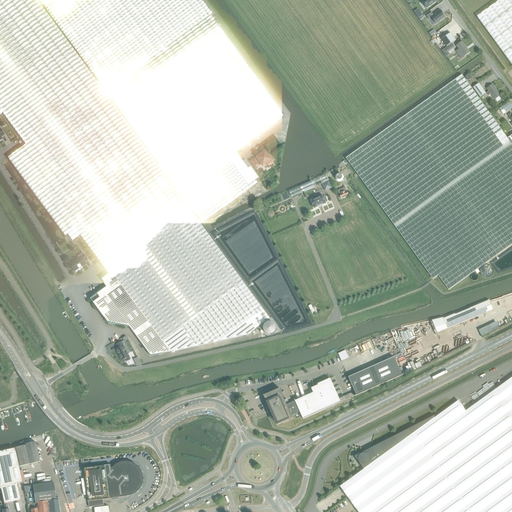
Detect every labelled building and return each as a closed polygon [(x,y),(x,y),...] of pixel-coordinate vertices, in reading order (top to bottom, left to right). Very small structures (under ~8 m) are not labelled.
[(36,0),(0,0),(0,114),(2,113),(25,145),(8,158),(65,236),(67,234),(72,241),(80,235),(99,262),(108,274),(112,271),(168,348),(171,353),(171,352),(248,335),(269,319),(202,226),(36,0)] [(71,44),(106,91),(210,16),(210,15),(212,14),(201,0),(38,0),(57,24),(71,44)] [(422,0),(423,1),(421,1),(426,8),(436,1),(435,0),(422,0)] [(511,0),(500,0),(477,17),(511,65),(511,0)] [(445,17),(440,10),(433,15),(432,12),(426,16),(428,19),(431,17),(436,24),(445,17)] [(257,182),(255,179),(248,184),(230,160),(238,154),(236,151),(284,116),(210,16),(106,91),(203,222),(257,182)] [(450,33),(441,39),(447,47),(456,41),(450,33)] [(464,57),(470,53),(462,42),(457,46),(459,50),(457,51),(460,56),(463,54),(464,57)] [(452,44),(442,51),(446,57),(449,55),(447,52),(454,47),(452,44)] [(511,244),(511,145),(507,139),(463,74),(346,158),(433,279),(438,275),(449,290),(475,271),(478,269),(511,244)] [(474,87),(481,97),(486,93),(479,84),(474,87)] [(495,100),(495,99),(497,101),(497,102),(501,99),(501,98),(500,96),(493,85),(487,89),(489,91),(487,93),(489,95),(491,94),(495,100)] [(511,108),(508,103),(502,107),(506,113),(511,108)] [(250,161),(255,169),(260,165),(261,167),(264,164),(266,166),(273,161),(269,154),(267,155),(264,150),(255,157),(255,158),(254,159),(254,158),(250,161)] [(249,168),(238,154),(230,160),(248,184),(255,179),(259,177),(251,166),(249,168)] [(341,173),(339,173),(338,173),(336,174),(335,176),(335,177),(335,179),(336,180),(338,181),(339,182),(341,181),(342,180),(343,179),(344,177),(343,176),(342,174),(341,173)] [(325,191),(332,188),(328,181),(321,185),(325,191)] [(311,182),(300,187),(302,193),(314,187),(312,184),(311,182)] [(300,187),(289,192),(291,197),(302,193),(300,187)] [(342,199),(348,195),(347,193),(345,187),(338,191),(342,199)] [(311,199),(312,202),(311,202),(315,209),(326,204),(326,203),(328,202),(325,196),(323,197),(323,196),(322,197),(321,195),(311,199)] [(84,262),(87,260),(82,253),(77,257),(78,259),(69,265),(74,272),(75,272),(79,270),(79,269),(85,265),(84,262)] [(106,287),(90,299),(109,324),(130,327),(151,356),(158,352),(160,354),(168,348),(112,271),(108,274),(101,279),(106,287)] [(447,330),(493,310),(489,301),(470,309),(455,315),(455,314),(443,319),(447,330)] [(124,341),(123,342),(116,345),(118,349),(115,351),(118,354),(122,361),(125,359),(127,362),(130,360),(129,357),(128,354),(131,353),(127,345),(126,346),(124,342),(124,341)] [(348,377),(352,384),(356,395),(355,396),(404,375),(404,374),(402,375),(394,357),(348,377)] [(511,377),(493,391),(511,417),(511,377)] [(271,392),(264,396),(269,407),(269,406),(270,406),(278,423),(285,420),(285,421),(285,422),(293,418),(292,416),(300,412),(303,419),(341,402),(340,403),(330,380),(318,385),(311,388),(313,393),(295,401),(295,400),(295,401),(287,405),(279,388),(279,389),(271,392)] [(364,469),(340,487),(358,511),(511,511),(511,417),(493,391),(466,411),(464,408),(461,404),(458,401),(435,418),(434,418),(367,467),(364,469)] [(366,465),(367,467),(434,418),(433,417),(434,416),(370,449),(371,449),(372,451),(368,454),(366,453),(363,453),(361,454),(360,455),(359,457),(358,459),(359,461),(360,463),(362,464),(364,465),(366,465)] [(20,466),(39,462),(35,442),(25,444),(25,445),(15,448),(20,466)] [(14,449),(0,451),(0,489),(1,490),(1,491),(4,504),(21,500),(17,484),(22,483),(14,449)] [(122,464),(117,466),(114,469),(111,467),(111,465),(84,468),(89,508),(104,506),(103,500),(113,499),(113,500),(119,499),(119,498),(122,498),(122,497),(122,496),(131,494),(135,492),(139,489),(141,484),(142,479),(141,475),(139,470),(136,466),(131,464),(127,463),(122,464)] [(38,511),(59,511),(58,499),(56,500),(53,483),(33,486),(35,503),(37,502),(38,511)]
